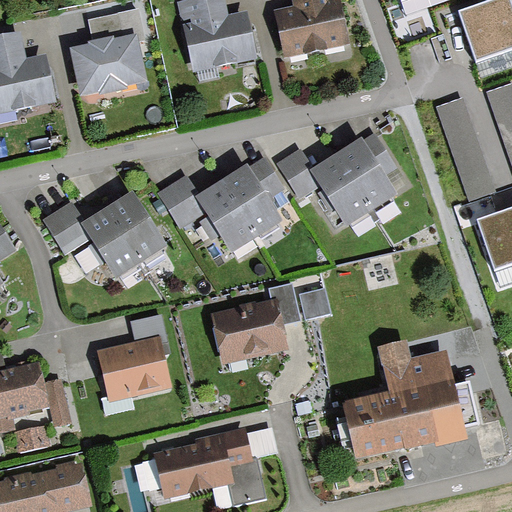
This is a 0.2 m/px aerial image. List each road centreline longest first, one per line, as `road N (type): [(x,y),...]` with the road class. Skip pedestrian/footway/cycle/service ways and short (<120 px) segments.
road 1 (residential): [(0,181),(402,97)]
road 2 (track): [(402,97),(483,327)]
road 3 (residential): [(511,470),(329,511)]
